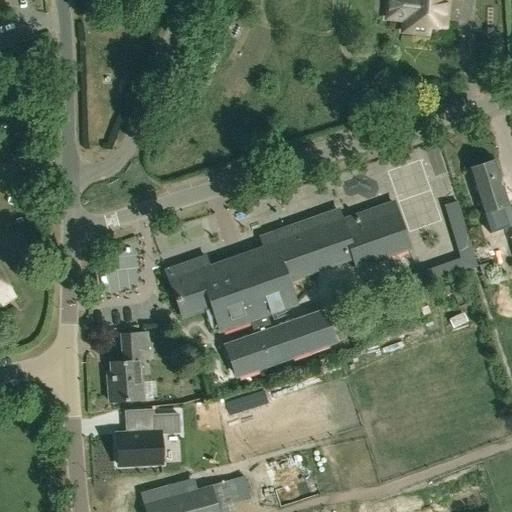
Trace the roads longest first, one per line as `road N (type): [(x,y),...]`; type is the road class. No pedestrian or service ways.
road 1 (unclassified): [(511,97),(69,234)]
road 2 (unclassified): [(70,179),(99,175),(125,151),(187,0)]
road 3 (unclassified): [(70,179),(59,0)]
road 4 (residential): [(79,511),(66,366)]
road 5 (residential): [(66,366),(69,234)]
